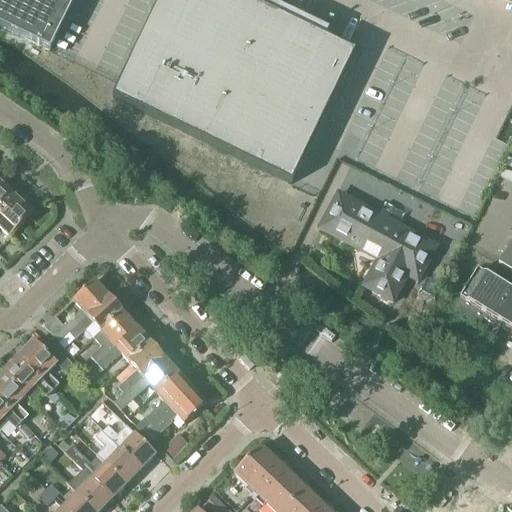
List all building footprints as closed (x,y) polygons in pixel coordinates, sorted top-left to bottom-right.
[(0,0),(0,26),(50,51),(75,0),(0,0)] [(160,0),(112,99),(291,186),(355,54),(325,40),(329,33),(283,11),(260,0),(160,0)] [(0,215),(16,198),(0,182),(0,215)] [(0,228),(0,229),(10,238),(33,214),(16,198),(0,215),(0,228)] [(361,288),(392,305),(407,275),(418,281),(436,248),(351,202),(347,211),(332,203),(317,230),(348,246),(348,245),(353,244),(358,247),(362,240),(371,245),(367,252),(369,257),(376,261),(361,288)] [(511,243),(498,266),(511,274),(511,243)] [(511,332),(511,293),(477,272),(451,313),(493,339),(501,326),(511,332)] [(58,344),(69,335),(68,335),(107,299),(93,283),(72,303),(80,313),(72,321),(71,320),(63,328),(54,319),(44,328),(58,344)] [(91,325),(99,334),(121,314),(107,299),(68,335),(69,335),(74,342),(84,333),(83,332),(91,325)] [(91,360),(96,365),(135,330),(121,314),(99,334),(100,335),(94,341),(102,349),(91,360)] [(120,357),(127,365),(149,345),(135,330),(96,365),(97,367),(90,373),(96,380),(103,373),(120,357)] [(34,342),(18,358),(53,392),(59,385),(47,374),(57,365),(66,374),(72,367),(67,361),(49,343),(42,350),(34,342)] [(118,390),(123,396),(162,360),(149,345),(127,365),(135,374),(118,390)] [(18,358),(3,373),(26,396),(25,397),(33,404),(43,394),(47,397),(55,405),(59,400),(52,393),(53,392),(18,358)] [(149,389),(154,395),(176,375),(162,360),(123,396),(124,396),(114,405),(121,413),(149,389)] [(3,373),(0,376),(0,401),(30,431),(29,432),(31,434),(38,428),(28,418),(28,417),(17,406),(25,397),(26,396),(3,373)] [(139,427),(143,432),(190,390),(176,375),(154,395),(164,405),(139,427)] [(190,390),(143,432),(153,443),(173,425),(171,424),(176,419),(182,425),(204,406),(190,390)] [(0,401),(0,433),(1,434),(11,423),(16,429),(17,429),(24,436),(29,432),(30,431),(0,401)] [(109,427),(103,433),(112,443),(118,437),(109,427)] [(106,465),(127,486),(141,472),(120,451),(112,443),(103,433),(96,441),(113,458),(106,465)] [(120,451),(141,472),(155,457),(134,436),(120,451)] [(173,460),(187,446),(178,436),(163,451),(173,460)] [(59,455),(51,447),(43,456),(51,464),(59,455)] [(233,476),(271,511),(283,511),(305,490),(260,448),(233,476)] [(92,479),(113,500),(127,486),(106,465),(98,474),(73,449),(66,456),(73,464),(75,462),(84,471),(83,473),(91,481),(92,479)] [(76,495),(92,511),(101,511),(113,500),(92,479),(91,481),(76,495)] [(47,491),(46,492),(47,494),(55,501),(60,496),(51,487),(47,491)] [(283,511),(327,511),(305,490),(283,511)] [(47,508),(54,502),(55,501),(47,494),(46,492),(38,499),(47,508)] [(92,511),(76,495),(63,509),(65,511),(92,511)] [(202,507),(207,511),(228,511),(213,497),(202,507)]
